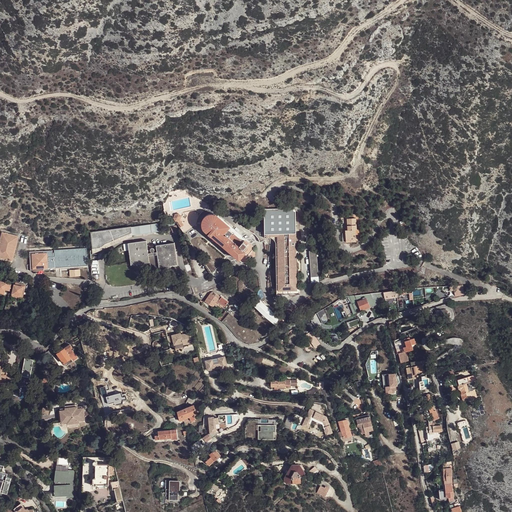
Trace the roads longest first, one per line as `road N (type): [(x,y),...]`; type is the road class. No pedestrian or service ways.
road 1 (track): [(0,92),(18,101),(62,93),(124,107),(274,81),(329,63),(356,31),(406,0)]
road 2 (track): [(228,84),(271,91),(319,86),(343,97),(374,69),(399,72),(356,171),(276,185)]
road 3 (residential): [(84,312),(176,297),(246,346),(303,321),(331,349),(386,319)]
road 4 (residential): [(84,312),(144,336),(144,347),(110,373),(140,401),(108,424),(142,458),(188,474),(196,485),(190,495)]
road 5 (residential): [(44,347),(42,380),(28,410),(42,447),(31,452),(0,442),(49,511)]
road 6 (residential): [(386,319),(431,511)]
road 7 (unknown): [(355,335),(387,438),(407,441),(398,408)]
